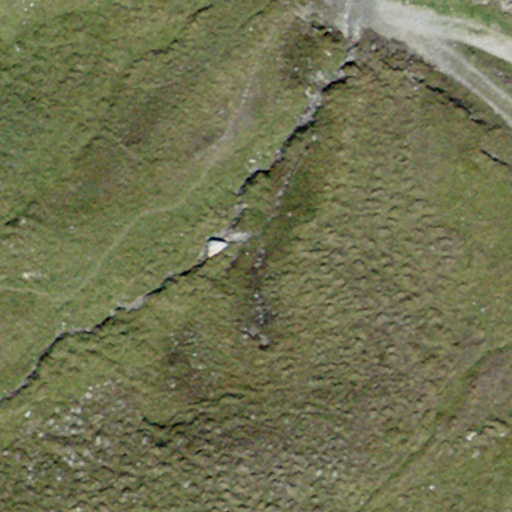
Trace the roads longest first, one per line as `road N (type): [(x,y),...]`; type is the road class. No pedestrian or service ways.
road 1 (track): [(511,112),(378,9)]
road 2 (track): [(378,9),(511,50)]
